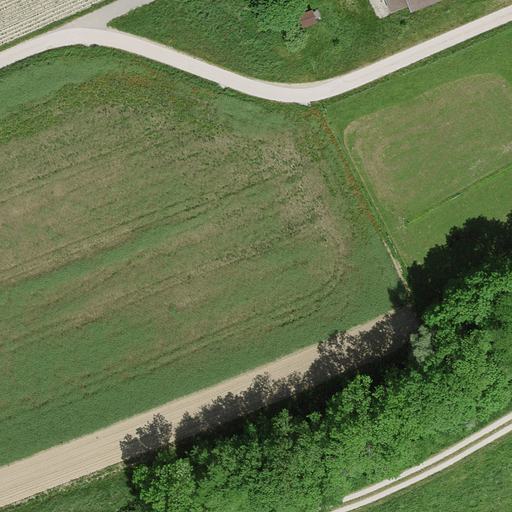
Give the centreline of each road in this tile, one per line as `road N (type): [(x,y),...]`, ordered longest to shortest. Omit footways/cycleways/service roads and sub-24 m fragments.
road 1 (track): [(511,12),(305,95),(273,93),(82,36),(0,62)]
road 2 (track): [(511,421),(321,511)]
